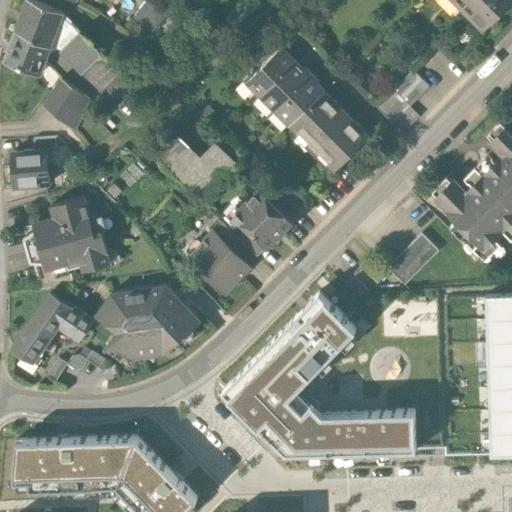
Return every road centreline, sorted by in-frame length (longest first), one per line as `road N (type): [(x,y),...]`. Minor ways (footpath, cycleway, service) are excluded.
road 1 (residential): [(184,378),(250,323),(511,57)]
road 2 (residential): [(268,484),(511,478)]
road 3 (residential): [(0,397),(85,408),(155,394)]
road 4 (residential): [(155,394),(240,484),(268,484)]
road 5 (residential): [(268,484),(267,468),(184,378)]
